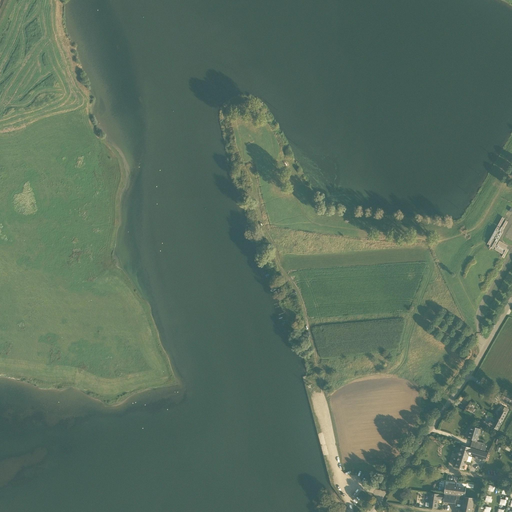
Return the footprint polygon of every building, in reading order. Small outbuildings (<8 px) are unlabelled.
[(501,398),(511,403),(511,397),(504,393),(501,398)] [(459,401),(468,405),(470,400),(461,396),(459,401)] [(497,418),(503,421),(507,413),(506,413),(508,409),(504,407),(502,410),(501,410),(497,418)] [(498,430),(503,421),(497,418),(494,423),(490,421),(489,421),(488,422),(487,423),(487,424),(488,424),(488,425),(492,427),(498,430)] [(477,442),(477,441),(480,429),(471,426),(467,439),(477,442)] [(484,453),(484,452),(487,445),(478,442),(475,450),(484,453)] [(475,450),(470,448),(462,445),(455,467),(464,470),(468,456),(486,461),(488,453),(484,452),(484,453),(475,450)] [(465,496),(466,488),(445,485),(444,494),(445,494),(462,496),(465,496)] [(437,508),(439,495),(430,494),(429,500),(430,500),(429,507),(437,508)] [(464,497),(462,497),(444,494),(444,496),(442,502),(462,505),(462,508),(460,508),(459,509),(458,511),(471,511),(474,498),(464,497)]
